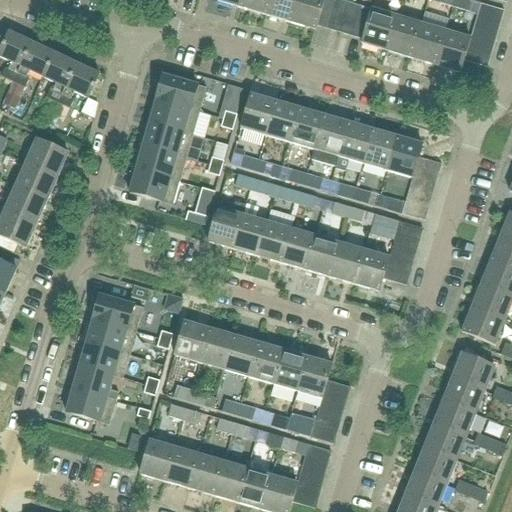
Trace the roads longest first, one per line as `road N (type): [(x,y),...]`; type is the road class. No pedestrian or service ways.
road 1 (residential): [(479,124),(175,32),(150,32),(129,47)]
road 2 (residential): [(386,341),(87,248)]
road 3 (residential): [(386,341),(415,327),(479,124)]
road 4 (residential): [(3,452),(15,437),(44,327),(87,248)]
road 5 (residential): [(87,248),(87,215),(129,47)]
road 6 (residential): [(335,511),(386,341)]
road 7 (residential): [(129,47),(1,0)]
